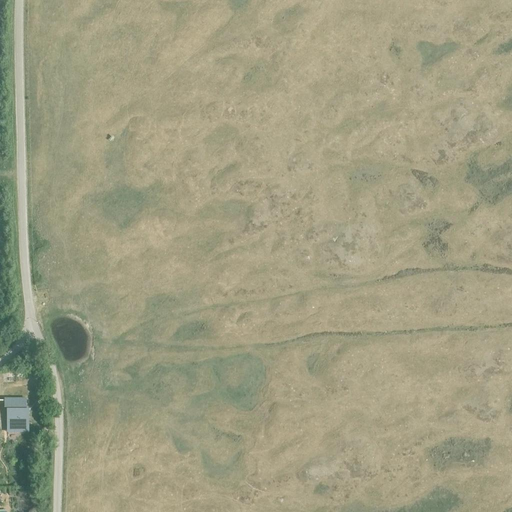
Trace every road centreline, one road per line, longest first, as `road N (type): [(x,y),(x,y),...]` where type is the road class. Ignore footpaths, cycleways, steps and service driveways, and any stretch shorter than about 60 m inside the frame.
road 1 (unclassified): [(32,326),(19,0)]
road 2 (unclassified): [(55,511),(59,398),(32,326)]
